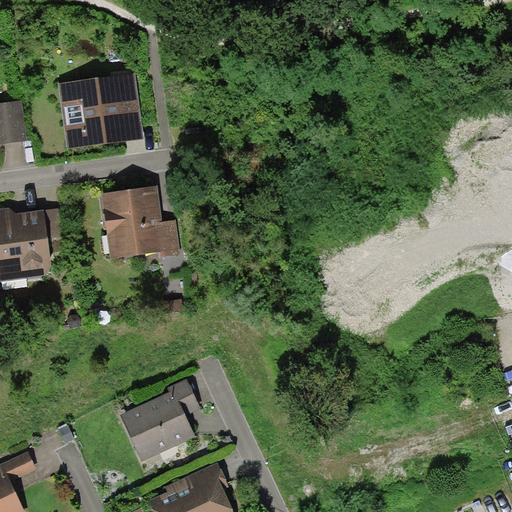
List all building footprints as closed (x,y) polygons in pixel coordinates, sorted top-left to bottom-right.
[(139,77),(61,88),(70,152),(148,141),(139,77)] [(26,103),(0,106),(0,143),(30,140),(26,103)] [(168,185),(96,198),(109,269),(180,257),(168,185)] [(47,207),(0,216),(0,261),(8,296),(64,283),(47,207)] [(198,408),(186,381),(171,389),(173,393),(123,416),(143,459),(192,436),(182,415),(198,408)] [(0,511),(21,511),(7,481),(34,468),(27,454),(0,466),(0,511)] [(232,511),(212,468),(168,489),(170,493),(151,502),(155,511),(232,511)]
